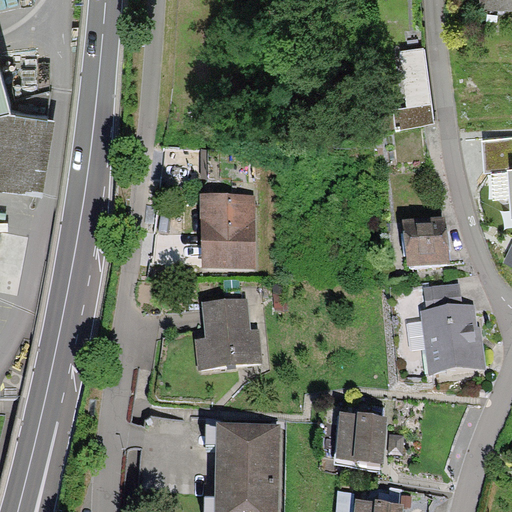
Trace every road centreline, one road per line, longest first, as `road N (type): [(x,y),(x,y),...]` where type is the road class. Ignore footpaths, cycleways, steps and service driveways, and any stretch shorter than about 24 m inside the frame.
road 1 (residential): [(105,511),(159,0)]
road 2 (primary): [(105,0),(83,215),(43,410)]
road 3 (residential): [(511,313),(489,290),(456,202),(433,0)]
road 4 (residential): [(511,367),(458,511)]
